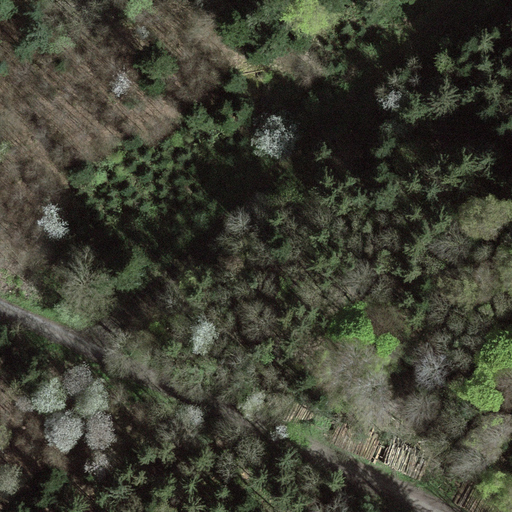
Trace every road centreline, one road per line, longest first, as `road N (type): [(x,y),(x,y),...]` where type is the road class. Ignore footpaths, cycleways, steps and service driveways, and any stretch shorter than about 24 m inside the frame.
road 1 (track): [(445,0),(352,65),(88,345)]
road 2 (track): [(0,311),(439,511)]
